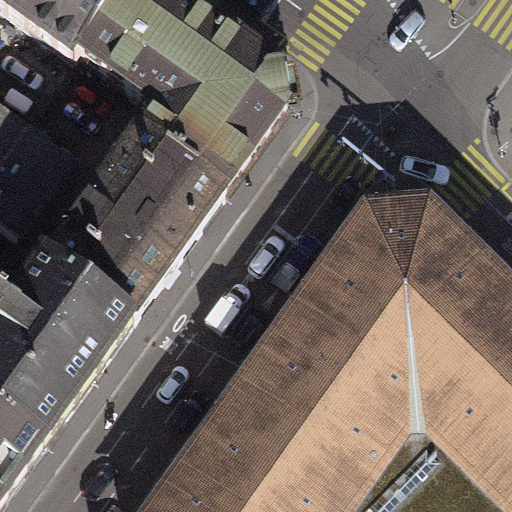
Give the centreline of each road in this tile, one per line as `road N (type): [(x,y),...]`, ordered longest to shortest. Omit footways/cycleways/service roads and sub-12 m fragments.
road 1 (residential): [(70,511),(325,157),(387,94)]
road 2 (tertiary): [(511,224),(387,94)]
road 3 (tertiary): [(387,94),(263,0)]
road 4 (residential): [(387,94),(480,0)]
